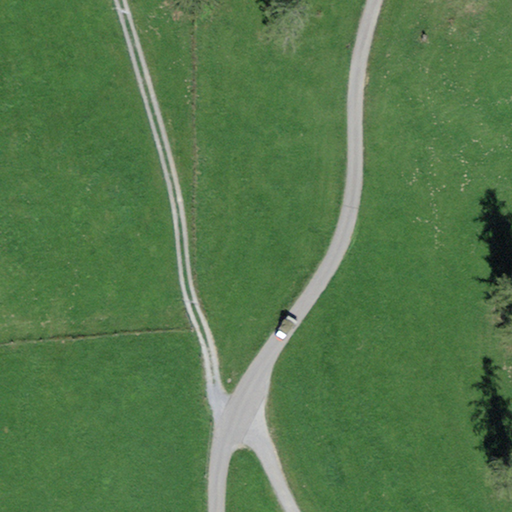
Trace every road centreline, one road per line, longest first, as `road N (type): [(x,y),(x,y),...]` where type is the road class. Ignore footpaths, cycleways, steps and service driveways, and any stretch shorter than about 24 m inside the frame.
road 1 (track): [(215,511),(229,429),(341,238),(353,194),(357,70),(373,0)]
road 2 (track): [(120,0),(174,186),(187,287),(229,429)]
road 3 (track): [(246,398),(294,511)]
